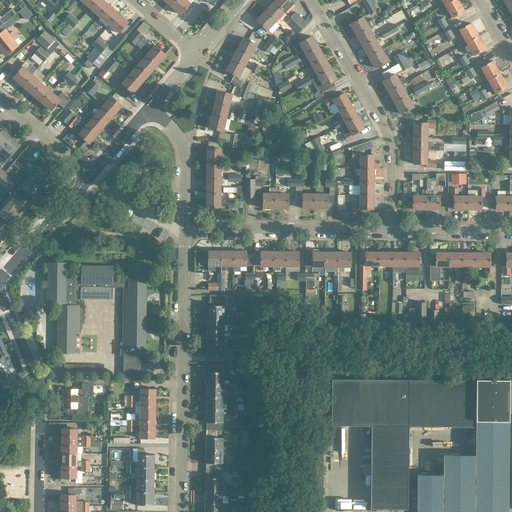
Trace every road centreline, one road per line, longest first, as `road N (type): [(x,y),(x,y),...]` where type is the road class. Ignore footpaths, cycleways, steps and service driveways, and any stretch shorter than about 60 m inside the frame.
road 1 (residential): [(180,511),(184,228)]
road 2 (residential): [(391,229),(384,113),(312,0)]
road 3 (residential): [(37,511),(37,384),(0,299)]
road 4 (residential): [(184,228),(391,229)]
road 5 (residential): [(0,279),(89,174)]
road 6 (residential): [(184,228),(181,139),(148,108)]
road 7 (residential): [(391,229),(511,229)]
